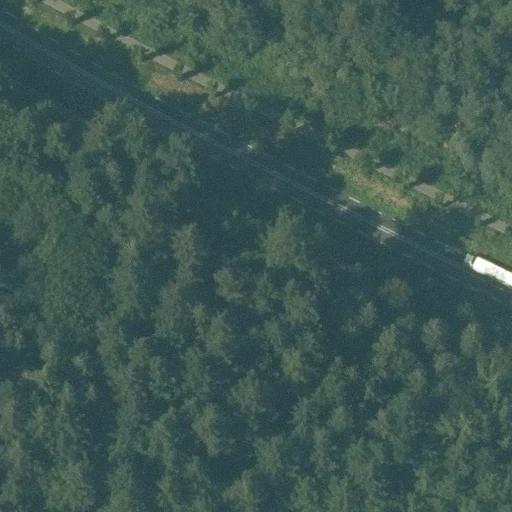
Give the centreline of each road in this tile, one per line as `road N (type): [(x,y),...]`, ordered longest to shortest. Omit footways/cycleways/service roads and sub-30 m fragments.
road 1 (primary): [(511,293),(95,81),(0,24)]
road 2 (track): [(0,198),(130,501)]
